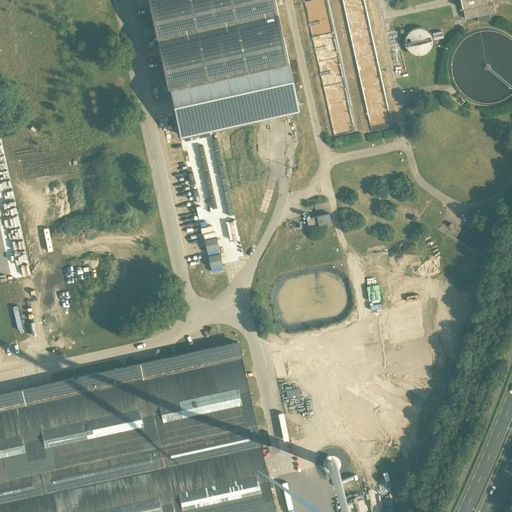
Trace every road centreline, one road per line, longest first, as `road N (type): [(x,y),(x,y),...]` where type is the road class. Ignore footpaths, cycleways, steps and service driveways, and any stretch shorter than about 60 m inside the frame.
road 1 (unclassified): [(205,306),(179,273),(118,0)]
road 2 (unclassified): [(296,511),(250,332),(221,304)]
road 3 (unclassified): [(39,370),(0,175)]
road 4 (unclassified): [(363,336),(357,273),(341,241),(325,158)]
road 5 (unclassified): [(325,158),(315,181),(281,208),(221,304)]
road 6 (unclassified): [(205,306),(165,338),(39,370)]
road 7 (unclassified): [(325,158),(288,0)]
road 8 (unclassified): [(401,142),(412,178),(453,202),(484,203),(511,179)]
road 9 (unclassified): [(372,0),(401,142)]
road 10 (trunk): [(511,394),(465,511)]
